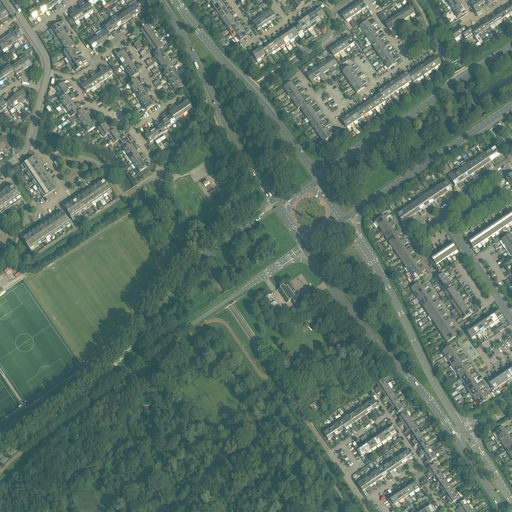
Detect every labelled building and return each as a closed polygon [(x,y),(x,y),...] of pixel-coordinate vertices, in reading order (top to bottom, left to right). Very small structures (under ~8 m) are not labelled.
[(45,0),(46,1),(51,8),(54,7),(56,11),(58,9),(52,0),(45,0)] [(61,0),(52,0),(58,9),(60,8),(58,4),(60,2),(60,1),(62,0),(61,0)] [(301,0),(293,5),(296,10),(304,5),(301,0)] [(451,0),(447,3),(452,11),(460,5),(458,1),(454,3),(451,0)] [(51,8),(46,1),(42,4),(49,15),(51,14),(49,10),(51,8)] [(356,5),(361,11),(366,8),(361,1),(356,5)] [(221,2),(213,7),(216,12),(224,6),(221,2)] [(130,9),(135,16),(138,15),(140,19),(142,17),(137,10),(140,8),(136,3),(134,5),(134,6),(130,9)] [(480,11),(478,7),(475,3),(471,6),(476,14),(480,11)] [(49,15),(42,4),(37,7),(42,14),(45,13),(47,17),(49,15)] [(83,7),(88,14),(93,11),(90,7),(88,4),(87,4),(83,7)] [(361,11),(356,5),(351,8),(356,15),(361,11)] [(460,5),(452,11),(457,18),(462,15),(459,11),(463,9),(460,5)] [(135,16),(130,9),(128,6),(124,9),(126,12),(133,23),(135,22),(133,18),(135,16)] [(224,6),(216,12),(219,16),(227,11),(224,6)] [(405,10),(410,17),(415,13),(410,6),(405,10)] [(509,15),(506,10),(504,6),(500,9),(505,17),(509,15)] [(42,14),(37,7),(33,10),(40,21),(42,20),(40,16),(42,14)] [(79,10),(84,17),(88,14),(83,7),(79,10)] [(314,11),(319,19),(324,16),(319,8),(314,11)] [(356,15),(351,8),(346,11),(351,18),(356,15)] [(505,17),(500,9),(496,12),(498,15),(501,20),(505,17)] [(40,21),(33,10),(28,13),(33,20),(36,19),(39,23),(40,21)] [(84,17),(79,10),(74,13),(79,20),(84,17)] [(265,14),(271,22),(276,18),(270,10),(265,14)] [(410,17),(405,10),(400,13),(405,20),(410,17)] [(227,11),(219,16),(222,20),(230,15),(227,11)] [(319,19),(314,11),(309,14),(317,25),(321,22),(319,19)] [(351,18),(346,11),(341,15),(346,22),(351,18)] [(72,15),(69,16),(70,17),(74,24),(79,20),(74,13),(73,12),(71,13),(72,15)] [(121,15),(126,22),(129,21),(131,25),(133,23),(126,12),(121,15)] [(395,17),(400,24),(405,20),(400,13),(395,17)] [(271,22),(265,14),(261,17),(266,25),(271,22)] [(309,14),(305,17),(310,25),(312,28),(317,25),(309,14)] [(126,22),(121,15),(117,18),(124,29),(126,28),(124,24),(126,22)] [(225,25),(233,20),(230,15),(222,20),(225,25)] [(498,15),(491,20),(494,25),(501,20),(498,15)] [(70,17),(67,19),(72,26),(75,24),(74,24),(70,17)] [(256,20),(262,28),(266,25),(261,17),(256,20)] [(310,25),(305,17),(300,20),(308,31),(312,28),(310,25)] [(400,24),(395,17),(390,20),(395,27),(400,24)] [(485,19),(490,27),(494,25),(491,20),(489,17),(485,19)] [(112,21),(117,28),(120,27),(122,31),(124,29),(117,18),(112,21)] [(490,27),(485,19),(481,22),(483,26),(483,25),(486,30),(490,27)] [(233,20),(225,25),(228,29),(236,24),(233,20)] [(262,28),(256,20),(252,23),(257,31),(262,28)] [(297,20),(295,22),(297,25),(302,33),(303,33),(303,34),(308,31),(300,20),(298,21),(297,20)] [(395,27),(390,20),(385,23),(390,31),(395,27)] [(117,28),(112,21),(108,24),(115,35),(117,34),(115,30),(117,28)] [(368,22),(360,27),(362,31),(370,25),(369,25),(368,22)] [(49,30),(52,35),(62,28),(60,26),(61,26),(61,25),(60,23),(49,30)] [(230,33),(231,34),(233,33),(241,27),(238,23),(236,24),(228,29),(229,31),(229,32),(229,33),(230,33)] [(373,25),(372,23),(369,25),(370,25),(362,31),(364,34),(372,29),(371,26),(373,25)] [(115,35),(108,24),(103,27),(106,31),(108,34),(111,33),(113,37),(115,35)] [(143,35),(150,30),(147,25),(138,32),(139,34),(141,33),(143,35)] [(293,28),(298,36),(302,33),(297,25),(293,28)] [(483,25),(483,26),(476,30),(479,35),(486,30),(483,25)] [(236,37),(244,32),(241,27),(233,33),(236,37)] [(474,27),(470,29),(473,34),(474,36),(475,38),(479,35),(476,30),(474,27)] [(57,38),(65,33),(62,28),(52,35),(55,40),(57,38)] [(288,31),(293,39),(298,36),(293,28),(288,31)] [(463,28),(456,33),(458,37),(462,35),(466,32),(463,28)] [(372,29),(364,34),(367,38),(375,32),(374,32),(372,29)] [(453,29),(449,32),(455,40),(458,37),(456,33),(453,29)] [(466,32),(462,35),(465,39),(467,41),(474,36),(473,34),(470,29),(466,32)] [(11,31),(19,43),(19,42),(18,41),(23,38),(17,30),(14,32),(13,30),(11,31)] [(150,30),(143,35),(145,38),(143,39),(144,41),(153,35),(150,30)] [(378,32),(377,30),(374,32),(375,32),(367,38),(369,41),(377,36),(375,33),(378,32)] [(10,35),(7,37),(12,45),(13,46),(19,43),(11,31),(9,33),(10,35)] [(101,34),(109,46),(111,44),(108,40),(111,39),(108,34),(106,31),(101,34)] [(293,39),(288,31),(284,34),(289,42),(293,39)] [(65,33),(57,38),(60,42),(68,37),(66,35),(67,34),(66,32),(65,33)] [(244,32),(236,37),(239,42),(247,37),(244,32)] [(109,46),(101,34),(97,37),(102,45),(104,43),(107,47),(109,46)] [(284,34),(279,37),(284,45),(285,45),(287,46),(289,45),(288,43),(289,42),(284,34)] [(153,35),(144,41),(145,43),(147,42),(149,44),(156,39),(153,35)] [(1,38),(9,49),(8,47),(12,45),(7,37),(4,38),(3,36),(1,38)] [(345,40),(349,47),(354,43),(350,36),(345,40)] [(377,36),(369,41),(371,45),(379,40),(379,39),(377,36)] [(71,42),(68,37),(60,42),(57,44),(60,49),(63,47),(71,42)] [(92,40),(100,52),(102,50),(99,46),(102,45),(97,37),(92,40)] [(275,40),(280,48),(284,45),(279,37),(275,40)] [(383,39),(382,37),(379,39),(379,40),(371,45),(374,48),(382,43),(380,40),(383,39)] [(9,49),(1,38),(0,38),(0,41),(0,47),(2,51),(7,48),(8,50),(9,49)] [(156,39),(149,44),(151,47),(149,48),(150,50),(159,44),(156,39)] [(100,52),(92,40),(88,44),(93,51),(96,49),(98,53),(100,52)] [(270,43),(276,51),(280,48),(275,40),(270,43)] [(349,47),(345,40),(340,43),(344,50),(349,47)] [(71,42),(63,47),(66,51),(71,48),(74,46),(71,42)] [(267,43),(265,45),(266,46),(271,54),(276,51),(270,43),(268,44),(267,43)] [(344,50),(340,43),(335,47),(339,54),(344,50)] [(382,43),(374,48),(376,52),(384,47),(384,46),(382,43)] [(159,44),(150,50),(152,52),(153,51),(155,53),(160,49),(161,50),(163,48),(159,44)] [(387,46),(386,44),(384,46),(384,47),(376,52),(379,56),(387,50),(385,48),(387,46)] [(271,54),(266,46),(261,49),(265,55),(266,57),(271,54)] [(261,58),(265,55),(261,49),(260,47),(255,50),(261,58)] [(339,54),(335,47),(329,50),(334,57),(339,54)] [(66,51),(63,53),(66,58),(74,53),(75,52),(74,50),(72,51),(71,49),(71,48),(66,51)] [(261,58),(255,50),(253,52),(250,48),(248,49),(252,56),(249,58),(254,65),(257,63),(256,61),(261,58)] [(163,54),(161,50),(160,49),(155,53),(153,54),(155,57),(153,58),(154,60),(163,54)] [(387,50),(379,56),(381,59),(389,54),(388,53),(387,50)] [(392,53),(391,51),(388,53),(389,54),(381,59),(383,63),(391,57),(389,55),(392,53)] [(66,58),(69,62),(77,57),(75,56),(76,55),(76,54),(75,52),(66,58)] [(119,61),(126,56),(123,52),(116,57),(119,61)] [(19,59),(26,69),(29,67),(31,71),(34,70),(32,67),(26,58),(25,56),(24,54),(19,57),(20,59),(19,59)] [(163,54),(154,60),(156,62),(157,61),(159,63),(166,58),(163,54)] [(126,56),(119,61),(122,66),(129,61),(126,56)] [(432,56),(430,57),(432,60),(433,59),(438,66),(442,64),(436,56),(434,58),(432,56)] [(72,67),(80,62),(77,57),(69,62),(72,67)] [(391,57),(383,63),(386,66),(394,61),(393,60),(391,57)] [(160,69),(170,63),(166,58),(159,63),(161,66),(159,67),(160,69)] [(327,62),(334,73),(336,71),(333,67),(337,65),(332,58),(327,62)] [(397,60),(396,58),(393,60),(394,61),(386,66),(388,70),(396,64),(394,62),(397,60)] [(15,63),(23,76),(25,74),(23,71),(26,69),(19,59),(14,62),(15,63)] [(429,61),(435,69),(438,66),(433,59),(432,60),(429,61)] [(435,69),(429,61),(427,63),(425,60),(423,61),(425,64),(426,64),(431,71),(435,69)] [(129,61),(122,66),(125,70),(132,65),(129,61)] [(80,62),(72,67),(75,72),(83,67),(80,62)] [(334,73),(327,62),(322,65),(326,72),(330,70),(332,74),(334,73)] [(23,76),(15,63),(14,64),(15,65),(11,68),(15,74),(16,76),(19,74),(21,77),(23,76)] [(170,63),(160,69),(162,71),(163,70),(165,72),(170,69),(171,69),(173,68),(170,63)] [(422,66),(427,74),(431,71),(426,64),(425,64),(422,66)] [(128,75),(135,70),(132,65),(125,70),(128,75)] [(326,72),(322,65),(317,69),(324,79),(326,78),(323,74),(326,72)] [(427,74),(422,66),(420,68),(418,65),(416,66),(418,69),(419,68),(424,76),(427,74)] [(3,68),(11,79),(13,78),(12,76),(15,74),(11,68),(9,66),(5,69),(4,67),(3,68)] [(165,76),(163,78),(164,80),(174,73),(176,72),(176,71),(173,67),(173,68),(171,69),(170,69),(165,72),(163,74),(165,76)] [(342,72),(345,76),(353,71),(352,70),(350,67),(342,72)] [(11,79),(3,68),(2,68),(3,70),(0,72),(0,73),(5,81),(7,79),(9,81),(11,79)] [(103,71),(108,78),(113,75),(108,68),(103,71)] [(356,70),(355,68),(352,70),(353,71),(345,76),(347,80),(355,74),(353,72),(356,70)] [(415,71),(420,78),(424,76),(419,68),(418,69),(415,71)] [(102,69),(100,71),(101,72),(99,74),(104,81),(108,78),(103,71),(102,69)] [(324,79),(317,69),(312,72),(317,79),(320,77),(322,81),(324,79)] [(135,70),(128,75),(131,79),(139,74),(135,70)] [(420,78),(415,71),(413,72),(411,70),(409,71),(411,74),(412,73),(417,81),(420,78)] [(176,72),(174,73),(164,80),(166,82),(167,80),(169,83),(179,76),(176,72)] [(317,79),(312,72),(307,76),(314,86),(316,85),(313,81),(317,79)] [(402,72),(401,74),(402,76),(403,76),(409,83),(412,81),(408,75),(407,73),(404,75),(402,72)] [(412,73),(411,74),(408,75),(412,81),(413,83),(417,81),(412,73)] [(104,81),(99,74),(94,77),(99,84),(104,81)] [(355,74),(347,80),(350,83),(357,78),(357,77),(355,74)] [(361,77),(360,75),(357,77),(357,78),(350,83),(352,87),(360,81),(358,79),(361,77)] [(179,76),(169,83),(171,85),(169,87),(170,89),(180,82),(182,81),(179,76)] [(400,78),(405,86),(409,83),(403,76),(402,76),(400,78)] [(99,84),(94,77),(90,80),(95,87),(99,84)] [(395,77),(394,78),(395,81),(396,80),(402,88),(405,86),(400,78),(397,80),(395,77)] [(131,89),(139,84),(135,79),(128,84),(131,89)] [(85,83),(90,90),(95,87),(90,80),(85,83)] [(393,83),(398,90),(402,88),(396,80),(395,81),(393,83)] [(360,81),(352,87),(354,90),(362,85),(362,84),(360,81)] [(59,93),(66,88),(63,83),(61,85),(59,82),(54,86),(55,89),(56,89),(59,93)] [(180,82),(170,89),(172,91),(173,89),(175,92),(183,87),(180,82)] [(365,84),(364,82),(362,84),(362,85),(354,90),(357,94),(365,88),(363,86),(365,84)] [(388,82),(387,83),(388,86),(389,85),(395,93),(398,90),(393,83),(390,85),(388,82)] [(90,90),(85,83),(81,86),(86,93),(90,90)] [(284,88),(286,92),(294,87),(294,86),(292,83),(284,88)] [(139,84),(131,89),(134,93),(142,88),(139,84)] [(297,86),(296,84),(294,86),(294,87),(286,92),(289,95),(296,90),(295,88),(297,86)] [(386,87),(391,95),(395,93),(389,85),(388,86),(386,87)] [(66,95),(70,93),(68,90),(69,89),(68,87),(66,88),(59,93),(57,94),(60,99),(66,95)] [(381,87),(380,88),(382,90),(383,90),(388,97),(391,95),(386,87),(383,89),(381,87)] [(142,88),(134,93),(137,98),(145,93),(142,88)] [(18,94),(16,91),(14,89),(12,90),(14,92),(13,92),(16,96),(13,97),(13,98),(14,98),(18,105),(19,105),(22,103),(23,104),(24,104),(18,94)] [(17,90),(16,91),(18,94),(24,104),(25,103),(24,101),(28,99),(22,91),(20,93),(18,90),(17,90)] [(296,90),(289,95),(291,99),(299,94),(298,93),(296,90)] [(379,92),(380,94),(384,100),(388,97),(383,90),(382,90),(379,92)] [(302,93),(301,91),(298,93),(299,94),(291,99),(293,102),(301,97),(299,94),(302,93)] [(140,102),(148,97),(145,93),(137,98),(140,102)] [(376,93),(374,95),(376,97),(377,97),(382,104),(386,102),(384,100),(380,94),(378,96),(376,93)] [(6,97),(5,95),(3,97),(7,103),(5,104),(7,108),(8,110),(10,112),(14,110),(15,111),(16,111),(9,101),(6,97)] [(60,99),(59,100),(62,104),(69,99),(71,98),(69,96),(68,97),(66,95),(60,99)] [(143,107),(151,102),(148,97),(140,102),(143,107)] [(301,97),(293,102),(296,106),(304,101),(303,100),(301,97)] [(373,99),(379,107),(382,104),(377,97),(376,97),(373,99)] [(9,101),(16,111),(17,110),(16,109),(19,106),(19,105),(18,105),(14,98),(13,98),(9,101)] [(72,100),(71,98),(62,104),(59,106),(62,110),(65,109),(72,104),(71,101),(72,100)] [(307,100),(306,98),(303,100),(304,101),(296,106),(298,110),(300,108),(306,104),(304,101),(307,100)] [(369,98),(367,99),(369,102),(370,101),(375,109),(379,107),(373,99),(371,101),(369,98)] [(0,107),(4,113),(8,110),(7,108),(5,104),(2,100),(0,101),(0,107)] [(151,102),(143,107),(146,111),(154,106),(152,103),(153,103),(152,101),(151,102)] [(183,102),(181,103),(187,112),(192,109),(187,101),(184,103),(183,101),(183,102)] [(366,104),(371,111),(375,109),(370,101),(369,102),(366,104)] [(187,112),(181,103),(179,104),(179,105),(180,106),(178,107),(183,115),(187,112)] [(300,108),(303,112),(311,106),(310,105),(308,103),(306,104),(300,108)] [(362,103),(360,104),(362,107),(363,106),(368,114),(371,111),(366,104),(364,106),(362,103)] [(72,104),(65,109),(68,113),(75,108),(72,104)] [(314,105),(313,104),(310,105),(311,106),(303,112),(305,115),(313,110),(311,107),(314,105)] [(359,108),(364,116),(368,114),(363,106),(362,107),(359,108)] [(173,110),(178,118),(183,115),(178,107),(173,110)] [(75,108),(68,113),(71,118),(73,116),(75,115),(78,113),(75,108)] [(355,108),(353,109),(355,111),(356,111),(361,119),(364,116),(359,108),(357,110),(355,108)] [(78,113),(75,115),(73,116),(76,121),(78,119),(85,114),(84,113),(82,110),(78,113)] [(178,118),(173,110),(169,113),(170,116),(170,115),(174,121),(178,118)] [(313,110),(305,115),(307,119),(315,113),(315,112),(313,110)] [(319,112),(317,111),(315,112),(315,113),(307,119),(310,122),(318,117),(316,114),(319,112)] [(352,113),(357,121),(361,119),(356,111),(355,111),(352,113)] [(348,112),(346,113),(348,116),(349,116),(354,123),(357,121),(352,113),(350,115),(348,112)] [(81,124),(88,119),(85,114),(78,119),(81,124)] [(166,119),(171,126),(175,123),(174,121),(170,115),(170,116),(166,119)] [(345,118),(350,126),(354,123),(349,116),(348,116),(345,118)] [(318,117),(310,122),(312,126),(320,120),(319,119),(318,117)] [(350,126),(345,118),(343,120),(341,117),(339,118),(341,121),(342,120),(347,128),(350,126)] [(323,119),(322,118),(319,119),(320,120),(312,126),(314,129),(322,124),(320,121),(323,119)] [(88,119),(81,124),(84,128),(92,123),(88,119)] [(171,126),(166,119),(161,122),(162,124),(166,129),(171,126)] [(95,128),(92,123),(84,128),(82,130),(85,135),(95,128)] [(101,134),(108,129),(105,124),(97,129),(101,134)] [(158,127),(163,134),(168,131),(166,129),(162,124),(158,127)] [(322,124),(314,129),(317,133),(325,127),(324,126),(322,124)] [(328,126),(327,124),(324,126),(325,127),(317,133),(319,136),(327,131),(325,128),(328,126)] [(159,137),(160,139),(164,136),(163,134),(158,127),(153,130),(159,137)] [(108,129),(101,134),(104,139),(108,136),(111,133),(109,131),(111,130),(109,128),(108,129)] [(111,140),(118,135),(115,130),(111,133),(108,136),(111,140)] [(153,130),(149,133),(154,140),(155,142),(160,139),(159,137),(153,130)] [(327,131),(319,136),(321,140),(329,134),(329,133),(327,131)] [(333,133),(331,131),(329,133),(329,134),(321,140),(324,143),(332,138),(330,135),(333,133)] [(154,140),(149,133),(144,136),(149,143),(154,140)] [(121,136),(120,134),(118,135),(111,140),(114,145),(116,143),(118,142),(121,140),(121,139),(120,137),(121,136)] [(0,151),(1,153),(2,152),(1,151),(5,148),(7,151),(12,148),(8,143),(9,143),(7,140),(3,135),(0,137),(0,151)] [(121,140),(118,142),(116,143),(119,148),(121,146),(128,141),(125,137),(121,139),(121,140)] [(124,151),(131,146),(128,141),(121,146),(124,151)] [(131,146),(124,151),(127,155),(134,150),(136,149),(135,147),(133,148),(131,146)] [(494,147),(490,150),(499,163),(501,162),(498,157),(500,155),(494,147)] [(130,160),(137,155),(136,152),(137,151),(136,149),(134,150),(127,155),(130,160)] [(486,153),(491,162),(494,160),(497,164),(499,163),(490,150),(486,153)] [(491,162),(486,153),(481,156),(490,169),(492,168),(489,163),(491,162)] [(137,155),(130,160),(133,164),(140,159),(137,155)] [(43,198),(56,189),(37,161),(39,160),(36,156),(20,167),(21,166),(24,170),(25,169),(44,197),(43,198)] [(477,159),(482,168),(485,166),(488,170),(490,169),(481,156),(477,159)] [(140,159),(133,164),(136,169),(144,164),(142,161),(143,160),(142,158),(140,159)] [(472,162),(481,175),(483,174),(480,169),(482,168),(477,159),(472,162)] [(468,165),(473,174),(476,172),(479,177),(481,175),(472,162),(468,165)] [(136,169),(134,170),(138,177),(145,173),(144,170),(148,167),(147,165),(145,166),(144,164),(136,169)] [(463,168),(472,181),(474,180),(471,175),(473,174),(468,165),(463,168)] [(458,171),(464,180),(467,178),(470,183),(472,181),(463,168),(458,171)] [(454,174),(463,187),(465,186),(462,181),(464,180),(458,171),(454,174)] [(463,187),(454,174),(449,178),(455,186),(457,184),(460,189),(463,187)] [(62,205),(73,221),(77,218),(76,217),(80,214),(79,213),(111,191),(112,193),(103,179),(67,204),(66,202),(62,205)] [(442,184),(451,197),(453,196),(450,191),(452,189),(447,181),(442,184)] [(437,187),(443,195),(445,194),(448,198),(451,197),(442,184),(437,187)] [(21,200),(22,200),(12,186),(0,193),(0,213),(20,199),(21,200)] [(433,190),(442,203),(444,202),(441,197),(443,195),(437,187),(433,190)] [(442,203),(433,190),(428,193),(434,202),(436,200),(439,204),(442,203)] [(424,196),(433,209),(435,208),(432,203),(434,202),(428,193),(424,196)] [(419,199),(425,208),(427,206),(430,210),(433,209),(424,196),(419,199)] [(415,202),(423,215),(426,214),(423,209),(425,208),(419,199),(415,202)] [(410,205),(416,214),(418,212),(421,217),(423,215),(415,202),(410,205)] [(406,208),(415,221),(417,220),(414,215),(416,214),(410,205),(406,208)] [(401,211),(407,220),(409,218),(412,223),(415,221),(406,208),(401,211)] [(25,234),(21,237),(31,253),(31,252),(31,251),(35,248),(34,247),(69,223),(70,224),(62,211),(26,235),(25,234)] [(407,220),(401,211),(397,215),(402,223),(405,227),(408,226),(405,221),(407,220)] [(502,213),(500,214),(502,217),(503,216),(509,225),(511,222),(507,214),(504,216),(502,213)] [(378,227),(387,221),(385,219),(390,216),(388,214),(384,217),(383,217),(375,222),(378,227)] [(499,219),(505,227),(509,225),(503,216),(502,217),(499,219)] [(495,217),(493,219),(495,222),(496,221),(502,229),(505,227),(499,219),(497,220),(495,217)] [(387,221),(378,227),(381,231),(394,223),(393,221),(388,224),(387,221)] [(492,223),(498,232),(502,229),(496,221),(495,222),(492,223)] [(488,222),(486,224),(488,227),(489,226),(495,234),(498,232),(492,223),(490,225),(488,222)] [(384,236),(393,230),(391,228),(396,225),(394,223),(381,231),(384,236)] [(485,228),(491,237),(495,234),(489,226),(488,227),(485,228)] [(481,227),(479,228),(481,231),(482,231),(487,239),(491,237),(485,228),(483,230),(481,227)] [(387,240),(400,232),(399,230),(394,233),(393,230),(384,236),(387,240)] [(478,233),(484,241),(487,239),(482,231),(481,231),(478,233)] [(390,245),(399,239),(397,237),(402,234),(400,232),(387,240),(390,245)] [(474,232),(472,233),(474,236),(475,235),(480,244),(484,241),(478,233),(476,235),(474,232)] [(471,238),(477,246),(480,244),(475,235),(474,236),(471,238)] [(502,240),(504,244),(511,238),(511,237),(510,235),(502,240)] [(477,246),(471,238),(468,240),(473,248),(477,246)] [(393,249),(406,241),(405,239),(400,242),(399,239),(390,245),(393,249)] [(406,241),(393,249),(396,254),(405,248),(403,246),(408,243),(406,241)] [(448,245),(454,253),(457,251),(451,243),(448,245)] [(443,244),(441,245),(443,248),(444,247),(450,256),(454,253),(448,245),(445,247),(443,244)] [(441,250),(446,258),(450,256),(444,247),(443,248),(441,250)] [(399,258),(412,250),(411,248),(406,251),(405,248),(396,254),(399,258)] [(436,249),(434,250),(436,253),(437,252),(443,261),(446,258),(441,250),(438,252),(436,249)] [(412,250),(399,258),(402,263),(411,257),(409,255),(414,252),(412,250)] [(434,255),(439,263),(443,261),(437,252),(436,253),(434,255)] [(439,263),(434,255),(430,257),(436,265),(439,263)] [(411,257),(402,263),(405,267),(418,259),(417,257),(412,260),(411,257)] [(418,259),(405,267),(408,272),(417,266),(415,264),(420,261),(418,259)] [(417,266),(408,272),(411,276),(424,268),(423,266),(418,269),(417,266)] [(424,268),(411,276),(409,278),(412,283),(413,282),(414,284),(418,282),(417,280),(423,276),(421,273),(426,270),(424,268)] [(434,287),(447,279),(444,274),(436,280),(437,282),(433,285),(434,287)] [(447,279),(434,287),(436,289),(440,286),(442,289),(450,283),(447,279)] [(411,289),(414,294),(427,285),(425,283),(421,286),(419,283),(411,289)] [(440,296),(453,288),(450,283),(442,289),(443,291),(439,294),(440,296)] [(295,304),(301,300),(291,285),(285,288),(284,286),(278,290),(287,303),(292,300),(295,304)] [(417,298),(425,292),(424,290),(428,287),(427,285),(414,294),(417,298)] [(448,298),(456,292),(453,288),(440,296),(442,298),(446,295),(448,298)] [(425,292),(417,298),(420,303),(433,294),(431,292),(427,295),(425,292)] [(456,292),(448,298),(449,300),(445,303),(446,305),(459,297),(456,292)] [(423,307),(431,301),(430,299),(434,296),(433,294),(420,303),(423,307)] [(285,316),(281,309),(271,295),(264,299),(278,320),(285,316)] [(459,297),(446,305),(448,308),(452,304),(454,307),(462,301),(459,297)] [(431,301),(423,307),(426,312),(439,303),(437,301),(433,304),(431,301)] [(452,314),(465,306),(462,301),(454,307),(456,309),(451,312),(452,314)] [(429,316),(437,311),(436,308),(440,305),(439,303),(426,312),(429,316)] [(493,313),(498,321),(500,324),(505,320),(494,305),(492,307),(495,311),(493,313)] [(460,316),(468,310),(465,306),(452,314),(454,316),(458,313),(460,316)] [(432,321),(445,312),(444,310),(439,313),(437,311),(429,316),(432,321)] [(468,310),(460,316),(462,318),(457,321),(459,323),(463,320),(471,315),(468,310)] [(498,321),(493,313),(490,314),(487,310),(485,311),(494,324),(498,321)] [(494,324),(485,311),(483,313),(486,317),(484,319),(489,327),(494,324)] [(435,325),(443,320),(442,317),(446,314),(445,312),(432,321),(435,325)] [(476,317),(485,330),(489,327),(484,319),(481,320),(478,316),(476,317)] [(475,325),(480,333),(485,330),(476,317),(474,319),(477,323),(475,325)] [(438,330),(451,321),(450,319),(445,322),(443,320),(435,325),(438,330)] [(451,321),(438,330),(441,334),(450,328),(448,326),(452,323),(451,321)] [(480,333),(475,325),(472,326),(469,322),(467,323),(476,336),(480,333)] [(476,336),(467,323),(465,325),(468,329),(466,331),(471,339),(476,336)] [(450,328),(441,334),(444,339),(457,330),(456,328),(451,331),(450,328)] [(457,330),(444,339),(447,343),(456,338),(454,335),(458,332),(457,330)] [(445,357),(458,348),(457,346),(452,349),(450,347),(442,352),(445,357)] [(448,361),(456,356),(455,353),(459,350),(458,348),(445,357),(448,361)] [(451,366),(464,357),(463,355),(458,358),(456,356),(448,361),(451,366)] [(464,357),(451,366),(454,370),(463,365),(461,362),(465,359),(464,357)] [(463,365),(454,370),(457,375),(470,366),(469,364),(464,367),(463,365)] [(460,379),(469,374),(467,371),(471,368),(470,366),(457,375),(460,379)] [(505,366),(503,368),(505,371),(506,370),(511,378),(511,371),(510,367),(507,369),(505,366)] [(503,372),(508,381),(511,378),(506,370),(505,371),(503,372)] [(498,371),(496,372),(498,375),(499,375),(505,383),(508,381),(503,372),(500,374),(498,371)] [(463,384),(476,375),(475,373),(470,376),(469,374),(460,379),(463,384)] [(466,388),(475,383),(473,380),(478,377),(476,375),(463,384),(466,388)] [(495,377),(501,385),(505,383),(499,375),(498,375),(495,377)] [(491,376),(489,377),(491,380),(492,379),(498,388),(501,385),(495,377),(493,379),(491,376)] [(376,392),(387,385),(384,379),(376,384),(378,387),(374,390),(376,392)] [(492,379),(491,380),(488,382),(494,390),(498,388),(492,379)] [(475,383),(466,388),(469,393),(482,384),(481,382),(476,385),(475,383)] [(482,384),(469,393),(472,397),(481,392),(479,389),(484,386),(482,384)] [(387,385),(376,392),(377,394),(381,392),(383,395),(390,390),(387,385)] [(390,390),(383,395),(385,397),(381,400),(383,402),(394,395),(390,390)] [(475,402),(488,393),(487,391),(482,394),(481,392),(472,397),(475,402)] [(488,393),(475,402),(479,407),(487,401),(485,398),(490,395),(488,393)] [(394,395),(383,402),(384,404),(388,402),(390,405),(397,400),(394,395)] [(368,403),(376,414),(378,412),(375,409),(378,406),(373,399),(368,403)] [(389,412),(401,405),(397,400),(390,405),(392,407),(388,410),(389,412)] [(315,403),(311,406),(311,407),(314,412),(319,408),(316,403),(315,403)] [(363,406),(368,413),(371,411),(374,415),(376,414),(368,403),(363,406)] [(362,404),(357,408),(358,410),(366,421),(368,419),(365,415),(368,413),(363,406),(362,404)] [(399,413),(404,410),(401,405),(389,412),(391,414),(395,412),(397,415),(399,413)] [(404,410),(399,413),(401,417),(399,418),(401,421),(397,424),(399,426),(410,418),(406,413),(408,412),(406,409),(404,410)] [(366,421),(358,410),(353,413),(358,420),(361,418),(364,422),(366,421)] [(353,413),(348,416),(356,427),(358,426),(355,422),(358,420),(353,413)] [(343,420),(348,427),(351,425),(354,429),(356,427),(348,416),(343,420)] [(342,418),(337,421),(338,423),(346,434),(348,433),(345,429),(348,427),(343,420),(342,418)] [(404,425),(406,428),(413,423),(410,418),(399,426),(400,428),(404,425)] [(338,423),(333,426),(338,434),(341,432),(344,435),(346,434),(338,423)] [(404,434),(405,436),(416,428),(413,423),(406,428),(408,431),(404,434)] [(332,424),(327,428),(328,430),(336,441),(338,439),(335,435),(338,434),(333,426),(332,424)] [(385,428),(391,437),(396,433),(391,426),(388,428),(387,427),(385,428)] [(497,437),(510,429),(509,427),(504,430),(503,427),(494,433),(497,437)] [(391,437),(385,428),(383,430),(384,431),(381,433),(386,440),(391,437)] [(411,435),(412,438),(420,433),(416,428),(405,436),(407,438),(411,435)] [(510,429),(497,437),(500,442),(509,436),(507,434),(511,431),(510,429)] [(336,441),(328,430),(323,433),(328,440),(331,438),(334,442),(336,441)] [(375,435),(381,444),(386,440),(381,433),(378,435),(377,433),(375,435)] [(410,444),(412,446),(423,438),(420,433),(412,438),(414,441),(410,444)] [(371,440),(376,447),(381,444),(375,435),(373,436),(374,438),(371,440)] [(503,446),(511,440),(511,437),(510,439),(509,436),(500,442),(503,446)] [(417,445),(419,448),(426,443),(423,438),(412,446),(413,448),(417,445)] [(365,442),(371,451),(376,447),(371,440),(368,442),(367,440),(365,442)] [(506,451),(511,447),(511,440),(503,446),(506,451)] [(371,451),(365,442),(363,443),(364,444),(361,447),(366,454),(371,451)] [(419,456),(430,448),(426,443),(419,448),(421,451),(417,454),(419,456)] [(366,454),(361,447),(359,448),(358,447),(355,448),(361,457),(366,454)] [(430,448),(419,456),(420,458),(424,455),(426,458),(433,453),(430,448)] [(402,454),(408,463),(411,461),(410,460),(413,458),(408,451),(402,454)] [(428,461),(424,464),(425,466),(426,465),(437,458),(433,453),(426,458),(428,461)] [(398,457),(402,465),(405,463),(406,464),(408,463),(402,454),(398,457)] [(396,456),(391,459),(392,461),(398,470),(401,468),(400,467),(402,465),(396,456)] [(437,458),(426,465),(428,467),(438,460),(437,458)] [(398,470),(392,461),(387,464),(392,471),(395,469),(396,471),(398,470)] [(387,464),(383,467),(383,468),(390,478),(392,477),(390,473),(392,471),(387,464)] [(427,477),(438,470),(435,464),(427,469),(430,472),(426,475),(427,477)] [(378,471),(382,478),(385,476),(386,478),(388,476),(383,468),(383,467),(378,471)] [(438,470),(427,477),(428,479),(432,477),(434,480),(441,475),(442,475),(438,470)] [(382,478),(378,471),(373,474),(378,483),(381,481),(380,480),(382,478)] [(367,478),(372,485),(375,483),(376,484),(378,483),(373,474),(367,478)] [(434,487),(445,480),(442,475),(441,475),(434,480),(436,482),(432,485),(434,487)] [(372,485),(367,478),(363,481),(368,490),(371,488),(370,487),(372,485)] [(445,480),(434,487),(435,489),(439,487),(441,489),(448,485),(445,480)] [(368,490),(363,481),(358,484),(362,492),(365,489),(367,491),(368,490)] [(408,484),(414,492),(419,489),(414,481),(411,484),(410,482),(408,484)] [(404,488),(409,496),(414,492),(408,484),(406,485),(407,486),(404,488)] [(440,497),(452,490),(448,485),(441,489),(443,492),(439,495),(440,497)] [(399,486),(396,488),(398,490),(404,499),(409,496),(404,488),(401,490),(399,486)] [(404,499),(398,490),(396,492),(397,493),(394,495),(399,502),(404,499)] [(452,490),(440,497),(442,499),(446,497),(448,499),(455,495),(452,490)] [(457,493),(455,495),(448,499),(450,502),(446,505),(447,507),(458,500),(459,502),(463,499),(462,497),(461,498),(457,493)] [(396,508),(395,505),(399,502),(394,495),(391,497),(390,495),(388,497),(386,498),(394,510),(396,508)] [(458,511),(468,505),(466,502),(468,501),(465,497),(463,499),(459,502),(460,503),(458,505),(460,508),(456,511),(458,511)] [(422,504),(426,511),(434,511),(435,511),(430,504),(427,506),(424,502),(422,504)]
